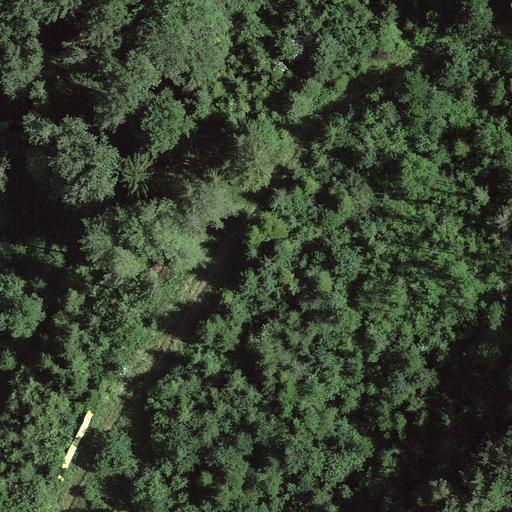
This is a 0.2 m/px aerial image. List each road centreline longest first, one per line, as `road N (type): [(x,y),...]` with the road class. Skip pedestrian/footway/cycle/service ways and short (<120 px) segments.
road 1 (track): [(68,511),(125,404),(280,172),(416,50),(465,27),(511,19)]
road 2 (track): [(0,415),(93,199),(125,51),(145,0)]
